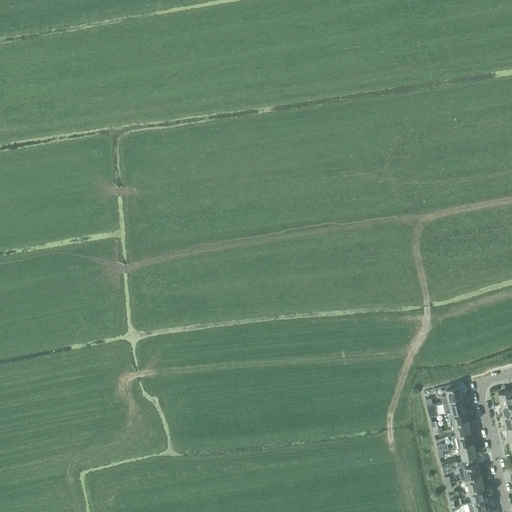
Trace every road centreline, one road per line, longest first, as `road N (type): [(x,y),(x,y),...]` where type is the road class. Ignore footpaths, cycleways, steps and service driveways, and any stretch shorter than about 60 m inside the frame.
road 1 (track): [(511,203),(435,218),(420,241),(429,319),(388,421),(410,511)]
road 2 (residential): [(510,511),(481,391),(511,374)]
